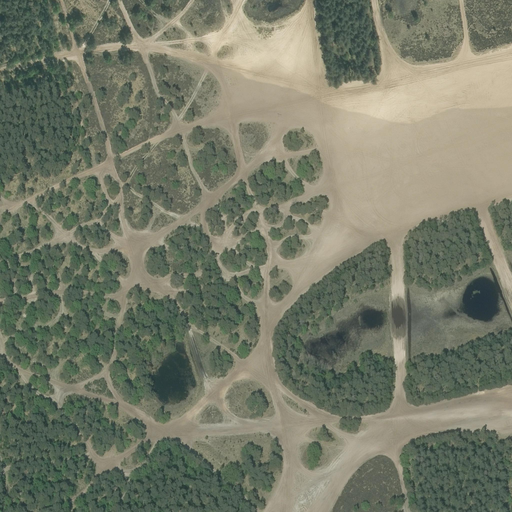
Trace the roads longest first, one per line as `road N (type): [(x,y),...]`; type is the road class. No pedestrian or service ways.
road 1 (track): [(511,54),(225,114),(148,142),(0,217)]
road 2 (track): [(46,511),(80,493),(96,466),(83,432),(4,356),(0,340)]
